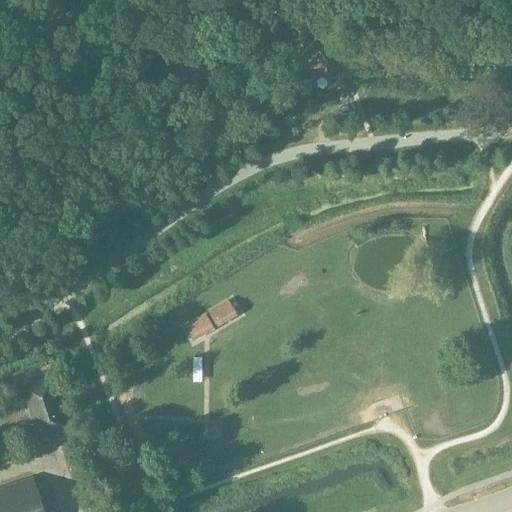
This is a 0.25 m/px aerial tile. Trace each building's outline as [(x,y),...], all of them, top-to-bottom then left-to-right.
[(276,40),(271,24),(247,32),(252,48),(276,40)] [(301,31),(305,70),(329,68),(329,72),(344,70),(342,51),(328,52),(326,29),(301,31)] [(227,301),(207,313),(217,329),(237,317),(227,301)] [(193,343),(215,331),(205,314),(184,327),(193,343)] [(49,381),(21,390),(39,440),(66,431),(49,381)] [(42,511),(32,479),(0,489),(0,511),(42,511)]
